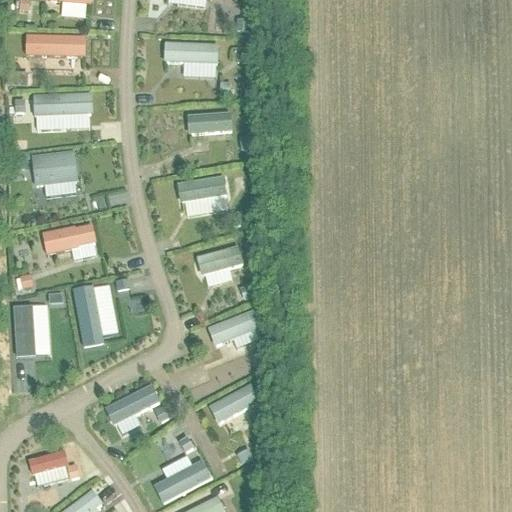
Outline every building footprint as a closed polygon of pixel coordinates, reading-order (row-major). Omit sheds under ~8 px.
[(92,0),(46,0),(46,6),(91,11),(92,0)] [(216,11),(216,0),(173,0),(173,10),(216,11)] [(30,3),(21,2),(19,15),(29,16),(30,3)] [(250,24),(237,24),(236,36),(250,37),(250,24)] [(172,56),(171,81),(224,83),(225,58),(172,56)] [(230,87),(220,87),(220,101),(230,101),(230,87)] [(25,105),(15,105),(15,117),(25,117),(25,105)] [(46,109),(46,119),(68,119),(69,110),(46,109)] [(241,140),(241,126),(195,128),(196,142),(241,140)] [(250,141),(240,142),(241,155),(251,155),(250,141)] [(27,175),(26,163),(11,164),(13,176),(27,175)] [(239,218),(227,219),(229,231),(241,230),(239,218)] [(42,241),(47,262),(97,251),(93,230),(42,241)] [(205,267),(245,262),(244,252),(204,257),(205,267)] [(207,272),(210,283),(252,269),(249,259),(207,272)] [(30,280),(20,281),(23,293),(32,292),(30,280)] [(251,288),(240,293),(245,305),(256,300),(251,288)] [(62,298),(49,299),(49,309),(63,308),(62,298)] [(214,332),(223,355),(271,336),(261,313),(214,332)] [(260,351),(249,356),(254,368),(265,363),(260,351)] [(164,412),(155,416),(160,427),(169,422),(164,412)] [(187,442),(179,447),(186,458),(194,453),(187,442)] [(247,454),(237,460),(242,469),(252,463),(247,454)] [(66,458),(29,468),(33,482),(69,473),(66,458)] [(69,473),(67,474),(70,485),(70,487),(81,484),(78,471),(69,473)]
